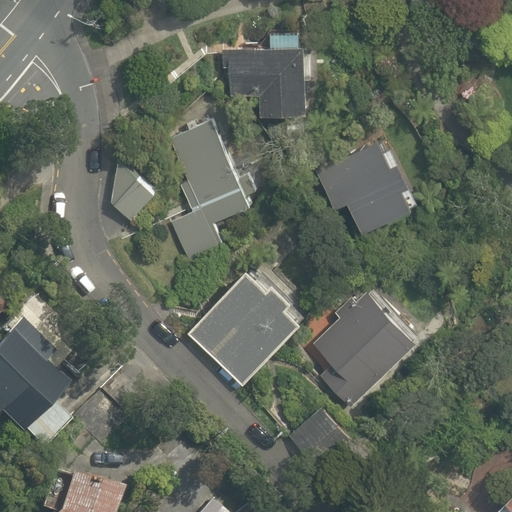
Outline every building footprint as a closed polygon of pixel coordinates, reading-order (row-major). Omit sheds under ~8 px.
[(155,0),(178,11),(183,0),(155,0)] [(306,116),(305,47),(230,48),(231,84),(266,83),(267,117),(306,116)] [(251,206),(214,116),(171,134),(189,179),(179,183),(190,211),(177,217),(195,260),(228,247),(217,220),(251,206)] [(380,138),(318,168),(353,239),(415,209),(405,188),(412,184),(400,159),(393,163),(380,138)] [(160,190),(145,175),(115,204),(130,219),(160,190)] [(241,386),(305,318),(289,302),(291,300),(271,281),(267,285),(248,268),(186,334),(241,386)] [(421,337),(370,282),(309,339),(331,363),(319,374),(348,405),(421,337)] [(55,358),(14,318),(0,332),(0,424),(10,434),(61,383),(45,367),(55,358)] [(105,511),(110,489),(42,475),(32,511),(105,511)] [(511,511),(511,490),(492,511),(511,511)] [(233,511),(217,498),(204,511),(233,511)]
